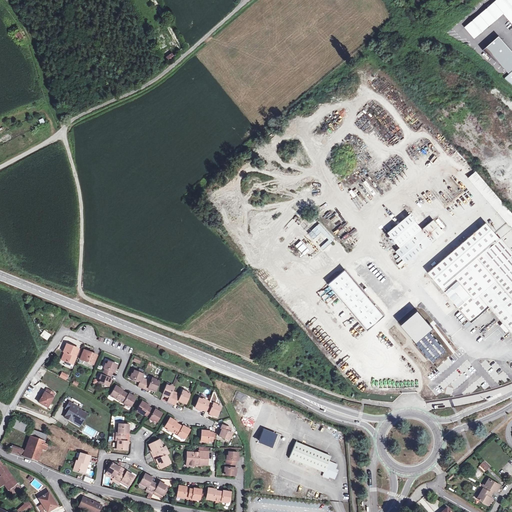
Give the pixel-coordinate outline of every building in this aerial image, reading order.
[(511,0),(495,0),(464,27),(474,39),(504,14),(511,23),(511,0)] [(511,51),(497,35),(482,48),(510,74),(511,71),(511,51)] [(497,211),(505,205),(475,171),(468,177),(497,211)] [(511,213),(505,205),(497,211),(500,215),(511,228),(511,213)] [(442,233),(439,230),(432,221),(394,252),(404,265),(442,233)] [(321,232),(327,240),(320,246),(323,250),(334,240),(319,223),(307,233),(312,240),(321,232)] [(511,254),(485,223),(460,244),(427,274),(470,324),(488,308),(511,335),(511,254)] [(436,262),(460,242),(458,239),(434,259),(436,262)] [(301,240),(295,244),(303,255),(309,251),(301,240)] [(342,271),(325,286),(365,332),(382,317),(342,271)] [(46,340),(50,334),(43,330),(40,336),(46,340)] [(63,353),(64,354),(61,361),(72,366),(78,350),(66,345),(63,353)] [(90,355),(83,352),(80,360),(93,366),(97,356),(90,354),(90,355)] [(117,366),(108,362),(107,366),(105,365),(104,369),(105,369),(104,373),(111,376),(113,372),(114,373),(117,366)] [(143,389),(146,382),(141,380),(143,375),(134,371),(132,374),(131,374),(129,378),(140,382),(138,386),(143,389)] [(101,380),(99,384),(108,387),(111,380),(110,379),(111,376),(104,373),(102,376),(101,376),(99,379),(101,380)] [(146,382),(143,389),(147,390),(148,389),(155,392),(159,383),(155,381),(155,380),(152,378),(150,384),(146,382)] [(121,400),(125,393),(122,391),(122,390),(116,386),(111,394),(114,396),(113,398),(117,400),(118,398),(121,400)] [(170,387),(167,386),(163,395),(170,398),(168,402),(171,404),(175,395),(171,394),(174,387),(170,386),(170,387)] [(44,392),(39,402),(47,407),(53,397),(54,394),(47,389),(45,393),(44,392)] [(180,398),(179,401),(185,404),(189,395),(186,394),(187,392),(183,390),(180,398)] [(128,395),(125,393),(121,400),(124,402),(123,404),(127,406),(127,404),(131,406),(135,398),(129,394),(128,395)] [(202,400),(198,399),(194,408),(202,411),(203,409),(206,411),(209,403),(205,402),(206,400),(202,399),(202,400)] [(80,408),(68,402),(65,408),(68,409),(63,418),(79,426),(86,413),(80,410),(80,408)] [(147,417),(151,409),(148,407),(149,406),(142,402),(137,411),(140,413),(140,414),(143,416),(144,415),(147,417)] [(216,406),(217,405),(213,403),(213,405),(209,403),(206,411),(209,412),(209,414),(216,417),(220,408),(216,406)] [(154,411),(151,409),(147,417),(150,419),(154,422),(154,421),(157,423),(162,414),(155,410),(154,411)] [(175,433),(179,426),(176,424),(176,423),(170,419),(165,427),(168,429),(167,430),(171,432),(171,431),(175,433)] [(29,427),(16,420),(13,426),(26,432),(29,427)] [(128,425),(119,424),(118,433),(116,433),(116,437),(124,438),(125,434),(128,434),(128,425)] [(82,433),(94,438),(97,431),(86,426),(82,433)] [(182,428),(179,426),(175,433),(178,435),(177,436),(181,438),(181,437),(185,439),(190,431),(183,427),(182,428)] [(229,437),(231,437),(232,434),(229,432),(230,429),(222,426),(221,429),(222,430),(219,437),(228,440),(229,437)] [(204,441),(208,442),(208,441),(212,441),(213,432),(209,432),(209,431),(201,430),(200,440),(204,440),(204,441)] [(26,451),(24,457),(37,461),(41,449),(45,450),(47,445),(43,444),(46,435),(33,431),(26,451)] [(274,437),(262,433),(257,445),(269,450),(274,437)] [(118,441),(117,450),(127,450),(127,442),(124,442),(124,438),(116,437),(116,441),(118,441)] [(164,448),(163,448),(162,448),(158,441),(149,445),(153,453),(156,452),(157,455),(165,451),(164,448)] [(327,475),(330,476),(334,478),(338,470),(335,469),(337,464),(328,461),(330,456),(296,441),(289,458),(324,472),(322,475),(326,477),(327,475)] [(11,452),(24,457),(26,451),(13,446),(11,452)] [(165,451),(157,455),(159,459),(156,460),(160,468),(169,464),(165,456),(167,455),(167,454),(165,451)] [(198,464),(207,465),(208,453),(199,452),(198,454),(186,453),(186,462),(189,463),(188,467),(193,468),(196,465),(198,466),(198,464)] [(226,460),(226,464),(235,464),(236,464),(236,460),(237,460),(238,453),(228,452),(228,456),(227,460),(226,460)] [(76,461),(74,469),(82,472),(84,463),(88,465),(90,456),(80,453),(78,461),(76,461)] [(0,472),(7,483),(14,478),(1,460),(0,461),(0,472)] [(481,465),(487,470),(490,466),(485,462),(481,465)] [(108,472),(107,472),(115,477),(114,478),(115,479),(117,480),(122,473),(118,471),(120,468),(112,464),(108,472)] [(235,464),(226,464),(226,468),(225,467),(224,472),(226,472),(225,475),(235,476),(236,468),(234,468),(235,464)] [(126,475),(122,473),(117,480),(121,482),(122,483),(123,481),(129,485),(134,476),(128,473),(126,475)] [(151,491),(155,484),(151,482),(153,479),(145,475),(140,483),(148,487),(147,489),(148,489),(151,491)] [(14,478),(7,483),(16,494),(21,489),(14,478)] [(491,479),(489,482),(487,485),(485,484),(482,487),(480,491),(483,492),(481,495),(479,493),(477,497),(490,505),(494,499),(491,497),(495,490),(498,492),(502,485),(491,479)] [(154,493),(155,493),(156,491),(163,495),(167,487),(160,483),(158,486),(155,484),(151,491),(154,493)] [(188,498),(190,489),(186,489),(186,487),(179,486),(177,496),(181,496),(180,497),(184,498),(185,497),(188,498)] [(192,498),(192,500),(196,500),(196,499),(200,500),(201,490),(194,489),(194,490),(190,489),(188,498),(192,498)] [(208,489),(206,498),(210,499),(210,500),(214,501),(214,499),(218,500),(219,492),(215,491),(216,490),(208,489)] [(226,501),(229,502),(231,493),(223,491),(223,493),(219,492),(218,500),(222,501),(221,502),(225,503),(226,501)] [(51,511),(54,511),(53,508),(58,505),(49,492),(40,498),(46,509),(44,510),(45,511),(51,511)] [(91,496),(88,493),(86,498),(83,497),(79,506),(89,511),(91,509),(95,511),(97,511),(104,500),(93,495),(91,496)] [(425,495),(420,500),(426,507),(432,502),(425,495)] [(15,511),(27,511),(33,508),(29,501),(15,510),(15,511)]
